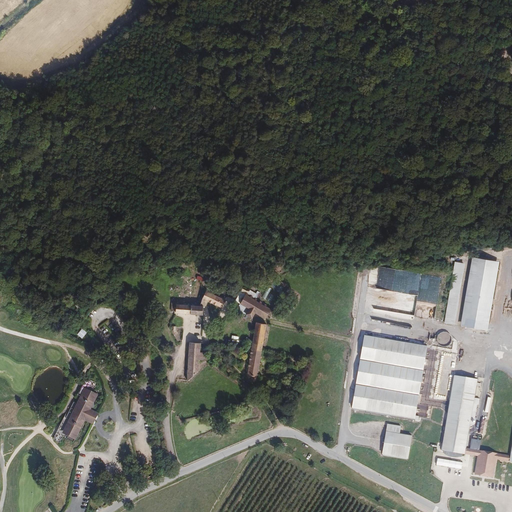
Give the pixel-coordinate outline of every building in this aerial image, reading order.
[(498,262),(471,258),(459,326),(486,331),(498,262)] [(464,263),(455,262),(445,322),(453,324),(464,263)] [(414,320),(417,295),(369,288),(366,310),(386,312),(385,321),(394,322),(395,317),(414,320)] [(221,309),(224,301),(204,292),(201,301),(221,309)] [(246,295),(239,307),(249,312),(246,317),(252,321),(255,315),(266,321),(272,309),(257,301),(246,295)] [(201,306),(199,306),(177,305),(176,315),(203,318),(201,306)] [(246,375),(258,377),(267,325),(264,324),(254,323),(246,375)] [(76,334),(81,339),(86,333),(81,329),(76,334)] [(438,334),(437,336),(436,338),(436,341),(437,343),(438,345),(440,346),(443,347),(445,347),(447,346),(449,344),(450,342),(451,340),(450,337),(449,335),(447,333),(445,333),(443,332),(440,333),(438,334)] [(364,335),(351,407),(413,421),(427,345),(364,335)] [(195,342),(190,341),(186,380),(200,368),(201,359),(208,360),(209,352),(202,351),(202,343),(195,342)] [(450,390),(441,450),(447,451),(448,455),(451,457),(454,457),(458,456),(460,453),(466,454),(467,448),(476,395),(479,379),(453,375),(450,390)] [(98,396),(83,388),(57,435),(75,441),(83,422),(94,426),(99,415),(90,411),(98,396)] [(412,435),(387,431),(383,455),(407,459),(412,435)] [(509,456),(467,448),(466,454),(477,456),(474,475),(493,478),(496,459),(508,461),(509,456)]
